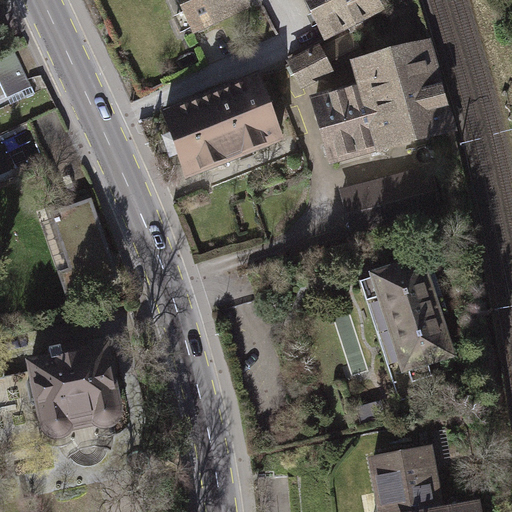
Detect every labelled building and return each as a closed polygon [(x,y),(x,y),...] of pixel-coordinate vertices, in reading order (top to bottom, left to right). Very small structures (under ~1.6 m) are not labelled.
[(244,0),(174,0),(192,39),(250,13),(244,0)] [(297,0),(325,46),(381,13),(372,0),(297,0)] [(427,46),(349,69),(356,93),(309,106),(328,171),(375,157),(377,166),(455,144),(427,46)] [(320,51),(287,69),(301,94),(334,75),(320,51)] [(22,59),(0,67),(0,109),(37,94),(22,59)] [(258,80),(207,99),(232,166),(283,147),(258,80)] [(207,99),(158,118),(183,184),(232,166),(207,99)] [(334,191),(349,245),(441,218),(425,164),(334,191)] [(90,205),(56,216),(75,272),(59,277),(67,299),(116,283),(90,205)] [(421,252),(355,272),(386,372),(452,352),(421,252)] [(101,335),(19,353),(39,440),(120,422),(101,335)] [(434,448),(366,460),(375,511),(482,511),(481,503),(444,509),(434,448)]
